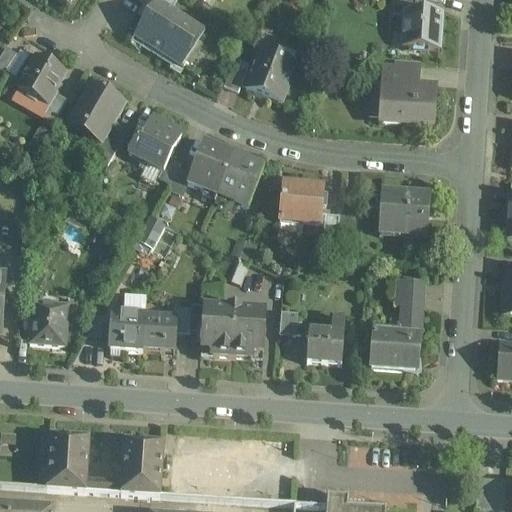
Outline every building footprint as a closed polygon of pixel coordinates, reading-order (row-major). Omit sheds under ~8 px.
[(53,0),(68,9),(73,0),(53,0)] [(177,1),(175,0),(146,0),(142,7),(151,12),(164,21),(171,10),(177,1)] [(171,10),(164,21),(151,12),(134,39),(154,52),(155,50),(199,78),(199,77),(182,67),(205,32),(171,10)] [(442,12),(404,10),(403,29),(405,30),(403,47),(401,47),(401,48),(439,50),(442,12)] [(276,58),(260,52),(245,91),(282,105),(288,88),(286,87),(298,55),(280,48),(276,58)] [(6,50),(0,58),(0,72),(4,75),(16,56),(6,50)] [(65,75),(36,59),(17,91),(46,107),(65,75)] [(421,66),(394,64),(393,76),(419,78),(420,78),(421,66)] [(245,75),(233,71),(223,89),(238,94),(245,75)] [(393,76),(382,75),(379,119),(368,118),(368,119),(378,120),(378,123),(434,127),(437,91),(418,89),(419,78),(393,76)] [(124,107),(91,87),(67,128),(99,148),(100,148),(114,125),(124,107)] [(67,103),(56,96),(43,117),(55,124),(67,103)] [(182,136),(152,120),(141,142),(137,140),(129,156),(162,173),(169,161),(182,136)] [(114,125),(100,148),(99,148),(97,151),(112,160),(127,133),(114,125)] [(233,159),(203,147),(191,176),(188,186),(217,198),(233,159)] [(262,171),(233,159),(217,198),(247,210),(262,171)] [(180,166),(169,161),(162,173),(158,180),(169,186),(178,170),(180,166)] [(191,176),(178,170),(169,186),(166,191),(179,197),(184,184),(188,186),(191,176)] [(323,190),(282,186),(279,226),(319,230),(323,190)] [(429,199),(381,196),(378,238),(426,241),(429,199)] [(339,219),(325,218),(322,248),(336,250),(336,249),(339,219)] [(356,220),(339,219),(336,249),(354,250),(356,220)] [(511,273),(504,273),(501,318),(511,318),(511,273)] [(423,286),(398,285),(397,286),(398,286),(397,308),(396,308),(396,309),(421,310),(422,310),(422,309),(421,309),(422,287),(423,287),(423,286)] [(41,295),(32,295),(31,308),(40,308),(41,295)] [(144,317),(144,298),(125,298),(125,316),(144,317)] [(40,308),(31,308),(29,348),(65,351),(68,301),(67,301),(67,310),(40,308)] [(205,310),(191,309),(191,313),(189,335),(202,336),(204,311),(205,311),(205,310)] [(399,340),(374,337),(374,327),(373,327),(372,340),(369,373),(371,373),(404,375),(404,376),(405,376),(406,371),(414,366),(418,366),(418,365),(420,341),(421,310),(401,309),(399,340)] [(240,312),(228,312),(228,313),(205,311),(204,311),(202,336),(201,353),(211,354),(210,360),(251,362),(252,356),(261,357),(264,315),(240,313),(240,312)] [(191,313),(177,313),(176,323),(175,337),(189,338),(189,335),(191,313)] [(297,317),(281,316),(279,338),(295,339),(297,317)] [(144,321),(112,319),(110,353),(142,356),(144,321)] [(176,323),(144,321),(142,356),(174,358),(175,337),(176,323)] [(331,337),(309,335),(309,334),(308,334),(306,367),(307,368),(307,366),(340,369),(340,370),(341,370),(343,337),(344,322),(332,321),(331,337)] [(511,348),(499,347),(497,383),(511,384),(511,348)] [(88,444),(49,442),(46,494),(85,497),(85,496),(96,497),(97,486),(99,487),(99,485),(86,484),(86,471),(87,471),(87,465),(88,444)] [(163,449),(124,447),(122,468),(122,473),(121,486),(120,486),(120,488),(121,488),(120,499),(159,502),(163,449)] [(503,511),(506,487),(477,485),(475,511),(492,511),(503,511)] [(348,502),(326,500),(325,511),(358,511),(347,511),(348,502)] [(200,511),(294,511),(295,507),(201,503),(200,511)]
